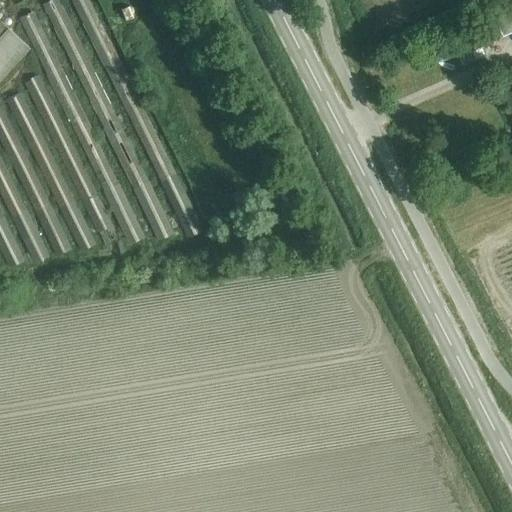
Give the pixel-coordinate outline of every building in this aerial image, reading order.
[(47,0),(41,3),(132,188),(147,180),(58,0),(47,0)] [(70,0),(160,180),(174,173),(88,0),(70,0)] [(17,17),(103,191),(118,183),(33,10),(17,17)] [(0,77),(29,46),(0,19),(0,77)] [(22,81),(82,201),(97,194),(37,74),(22,81)] [(511,90),(503,95),(511,115),(511,90)] [(6,98),(59,206),(74,199),(20,91),(6,98)] [(0,105),(0,140),(35,211),(50,204),(1,105),(0,105)] [(0,194),(11,216),(26,209),(0,157),(0,194)] [(126,195),(128,203),(189,188),(187,180),(126,195)]
